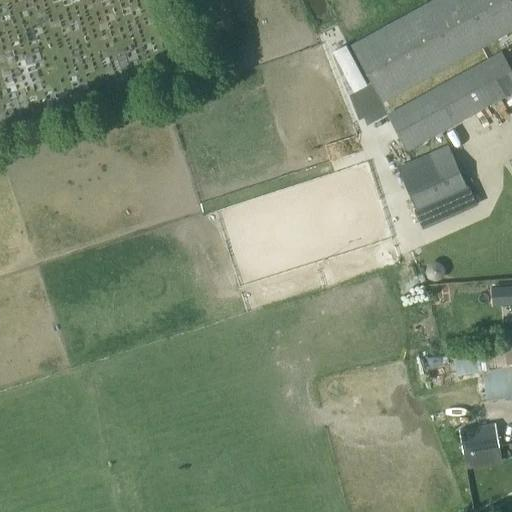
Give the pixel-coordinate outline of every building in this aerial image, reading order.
[(511,0),(434,0),(352,45),(383,102),(511,30),(511,0)] [(388,115),(407,150),(511,92),(511,69),(502,52),(388,115)] [(397,167),(423,222),(473,200),(449,144),(397,167)] [(444,271),(443,267),(440,265),(435,263),(431,264),(428,267),(427,272),(428,275),(430,278),(435,280),(441,278),(443,275),(444,271)] [(501,304),(511,303),(511,290),(500,292),(501,304)] [(511,365),(483,370),(487,400),(511,397),(511,365)] [(500,450),(495,423),(460,429),(464,456),(500,450)]
